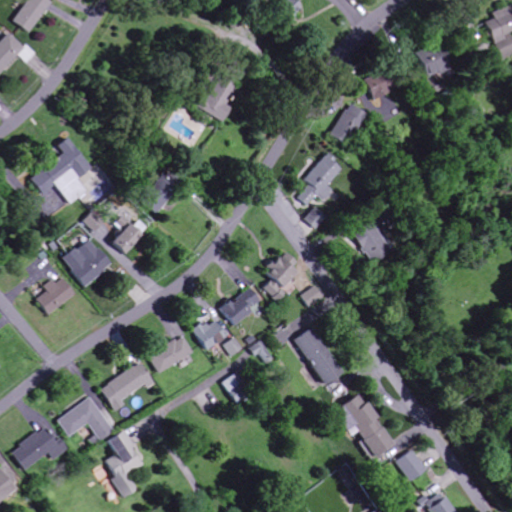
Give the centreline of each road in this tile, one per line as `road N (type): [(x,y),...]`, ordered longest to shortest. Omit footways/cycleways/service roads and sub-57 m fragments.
road 1 (residential): [(0,407),(184,279),(214,247),(320,80),(400,0)]
road 2 (residential): [(487,511),(257,183)]
road 3 (residential): [(0,128),(65,62),(106,0)]
